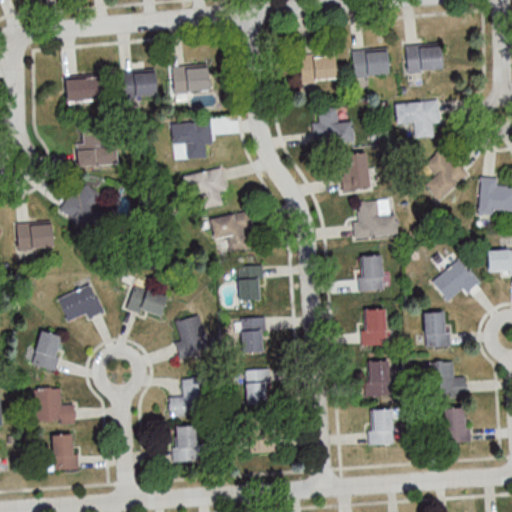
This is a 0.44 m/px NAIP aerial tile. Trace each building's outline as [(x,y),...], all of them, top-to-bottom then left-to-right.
[(405,46),(407,72),(445,69),(443,43),(405,46)] [(353,77),(389,75),(387,48),(352,50),(353,77)] [(300,55),(300,82),(336,82),(336,55),(300,55)] [(173,65),(173,91),(209,91),(209,65),(173,65)] [(120,96),(157,95),(156,69),(119,70),(120,96)] [(100,74),(66,74),(66,101),(100,101),(100,74)] [(440,124),(440,101),(395,101),(395,123),(414,123),(414,136),(434,136),(433,124),(440,124)] [(353,142),(352,121),(339,123),(337,108),(317,109),(318,123),(313,123),(315,145),(353,142)] [(206,157),(205,146),(214,145),(212,119),(171,123),(172,144),(183,143),(184,159),(206,157)] [(106,137),(77,137),(77,164),(117,164),(117,142),(106,142),(106,137)] [(439,199),(467,173),(443,146),(423,164),(433,175),(424,183),(439,199)] [(366,153),(338,157),(344,192),(372,188),(366,153)] [(200,208),(222,204),(220,194),(227,192),(222,167),(183,175),(185,188),(195,186),(200,208)] [(477,212),(511,214),(511,187),(498,186),(499,177),(480,176),(477,212)] [(59,208),(83,225),(105,196),(87,183),(78,194),(72,190),(59,208)] [(398,215),(387,215),(387,201),(355,202),(355,238),(398,237),(398,215)] [(247,210),(209,219),(214,239),(227,236),(230,251),(256,245),(247,210)] [(52,221),(17,222),(17,248),(53,247),(52,221)] [(487,273),(511,272),(511,249),(487,250),(487,273)] [(385,290),(385,255),(358,255),(358,290),(385,290)] [(450,303),(477,279),(459,258),(432,281),(450,303)] [(238,265),(238,300),(262,300),(262,265),(238,265)] [(102,310),(91,284),(58,298),(69,323),(102,310)] [(160,317),(168,296),(146,288),(138,308),(160,317)] [(362,345),(387,344),(386,308),(361,308),(362,345)] [(423,312),(425,347),(450,345),(447,310),(423,312)] [(209,350),(200,314),(175,319),(180,340),(175,341),(179,357),(209,350)] [(265,316),(240,317),(241,352),(266,352),(265,316)] [(32,365),(55,370),(63,335),(39,330),(32,365)] [(390,360),(366,360),(366,395),(390,395),(390,360)] [(466,396),(466,375),(454,376),(453,361),(433,361),(434,397),(466,396)] [(269,403),(269,368),(245,368),(245,403),(269,403)] [(202,377),(181,378),(182,396),(169,396),(170,416),(204,414),(202,377)] [(61,387),(33,387),(34,423),(75,422),(75,404),(62,404),(61,387)] [(469,441),(466,406),(443,408),(446,443),(469,441)] [(368,444),(394,444),(394,408),(368,408),(368,444)] [(172,425),(172,460),(199,460),(199,425),(172,425)] [(249,451),(274,451),(274,430),(249,430),(249,451)] [(53,433),(53,468),(77,468),(77,433),(53,433)]
